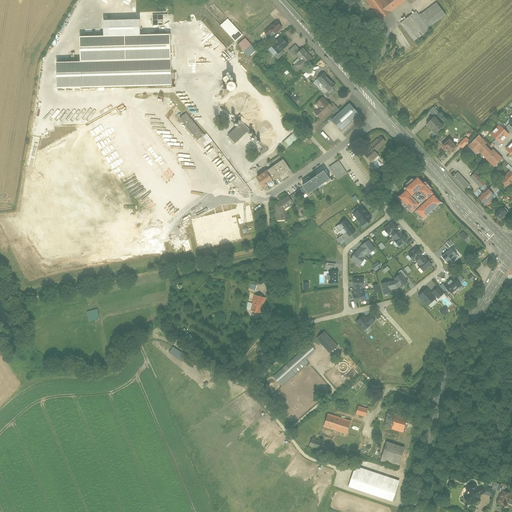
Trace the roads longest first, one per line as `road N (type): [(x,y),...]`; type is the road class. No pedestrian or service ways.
road 1 (secondary): [(487,289),(442,383),(416,511)]
road 2 (secondary): [(381,113),(509,249)]
road 3 (secondary): [(279,0),(381,113)]
road 4 (residential): [(391,212),(439,269),(401,300),(381,305)]
road 5 (residential): [(391,212),(346,249),(346,313)]
